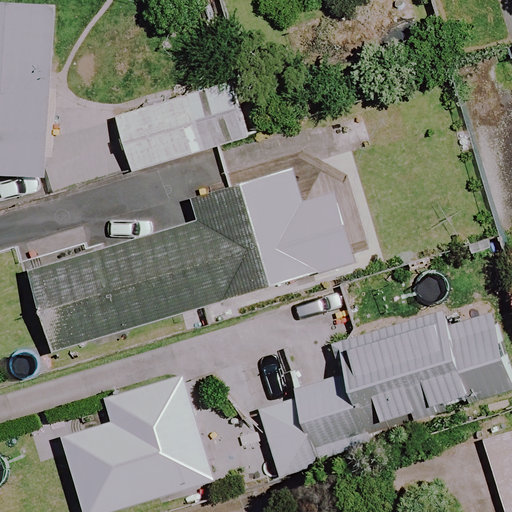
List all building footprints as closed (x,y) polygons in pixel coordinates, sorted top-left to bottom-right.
[(0,175),(41,178),(51,8),(0,4),(0,175)] [(251,136),(235,81),(109,120),(126,175),(251,136)] [(403,138),(394,106),(312,130),(321,162),(403,138)] [(314,274),(284,174),(221,193),(215,175),(77,217),(88,254),(20,275),(44,356),(314,274)] [(321,474),(312,444),(381,424),(507,387),(484,309),(430,324),(429,320),(337,347),(346,377),(250,405),(274,487),(321,474)] [(110,511),(210,482),(179,378),(111,398),(118,421),(62,438),(83,511),(110,511)] [(511,511),(511,432),(476,445),(498,511),(511,511)]
